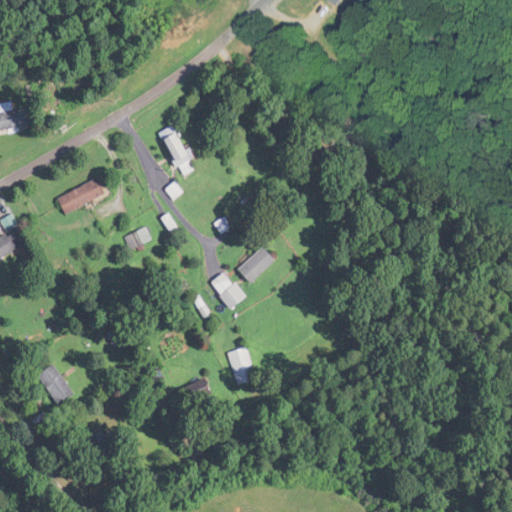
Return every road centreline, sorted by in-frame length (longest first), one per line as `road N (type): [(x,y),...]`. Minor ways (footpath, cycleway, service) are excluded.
road 1 (residential): [(0,183),(171,79),(267,0)]
road 2 (residential): [(0,425),(82,511),(163,482),(261,425)]
